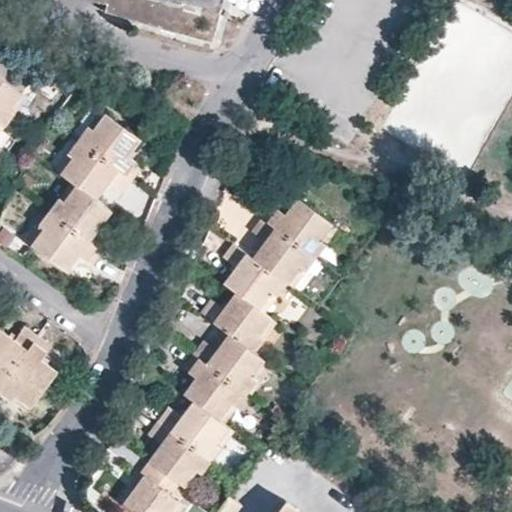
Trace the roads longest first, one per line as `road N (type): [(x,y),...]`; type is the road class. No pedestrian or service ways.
road 1 (residential): [(15,0),(239,79)]
road 2 (residential): [(126,349),(208,144)]
road 3 (residential): [(20,511),(126,349)]
road 4 (residential): [(126,349),(0,257)]
